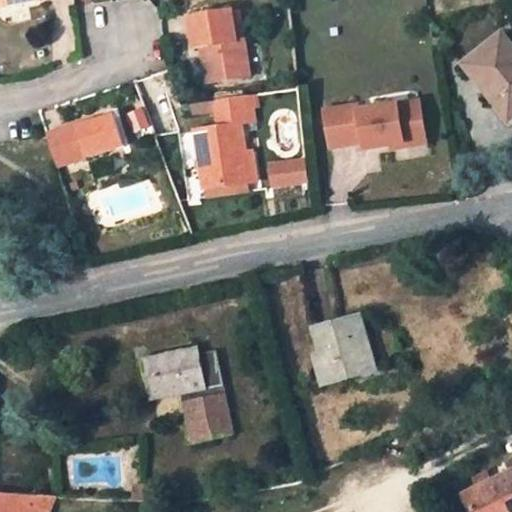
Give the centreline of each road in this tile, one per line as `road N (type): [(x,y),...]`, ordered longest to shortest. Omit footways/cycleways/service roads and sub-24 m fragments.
road 1 (residential): [(0,303),(506,203)]
road 2 (residential): [(139,54),(0,103)]
